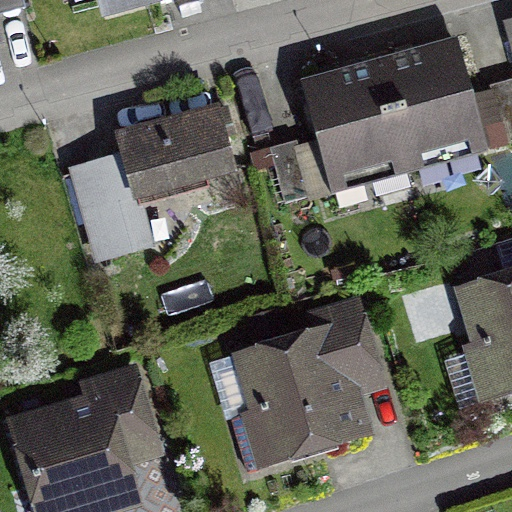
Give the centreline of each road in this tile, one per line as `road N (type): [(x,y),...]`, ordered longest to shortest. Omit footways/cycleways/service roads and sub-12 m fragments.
road 1 (residential): [(409,0),(0,111)]
road 2 (residential): [(360,511),(511,461)]
